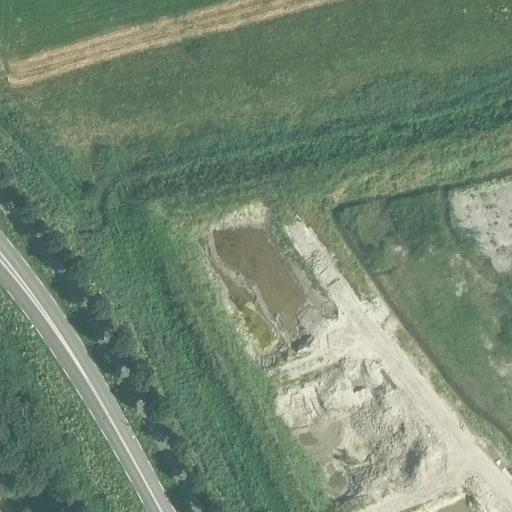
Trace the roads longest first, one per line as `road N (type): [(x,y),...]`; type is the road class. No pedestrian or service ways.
road 1 (secondary): [(85,377),(33,283),(0,242)]
road 2 (secondary): [(164,511),(85,377)]
road 3 (secondary): [(0,273),(85,377)]
